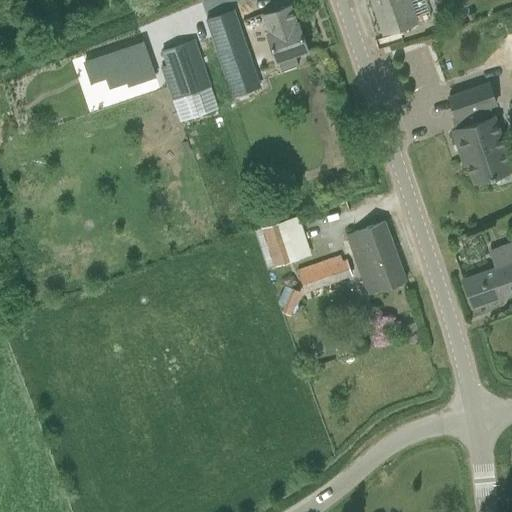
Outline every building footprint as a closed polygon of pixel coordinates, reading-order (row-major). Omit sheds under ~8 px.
[(371,0),(384,34),(418,22),(410,0),(371,0)] [(295,54),(308,49),(299,22),(297,23),(290,4),(263,13),(269,32),(267,33),(276,60),(278,59),(281,71),(298,65),(295,54)] [(228,77),(254,68),(233,11),(206,20),(226,77),(228,77)] [(219,108),(190,25),(153,38),(161,60),(181,121),(219,108)] [(121,87),(125,96),(137,131),(167,120),(161,103),(165,101),(159,83),(156,75),(121,87)] [(464,150),(469,163),(475,182),(493,176),(494,180),(499,183),(508,180),(509,175),(508,171),(511,169),(489,106),(496,103),(489,83),(449,97),(456,117),(461,116),(464,126),(453,130),(460,151),(464,150)] [(347,234),(368,294),(406,280),(385,220),(347,234)] [(293,259),(281,221),(255,229),(268,268),(293,259)] [(473,306),(511,292),(511,244),(490,252),(496,268),(463,279),(473,306)] [(300,275),(305,290),(352,274),(347,258),(344,259),(342,253),(299,267),(301,274),(300,275)] [(291,315),(294,308),(301,291),(292,287),(282,310),(282,311),(283,312),(291,315)] [(357,354),(350,332),(333,338),(339,359),(357,354)]
